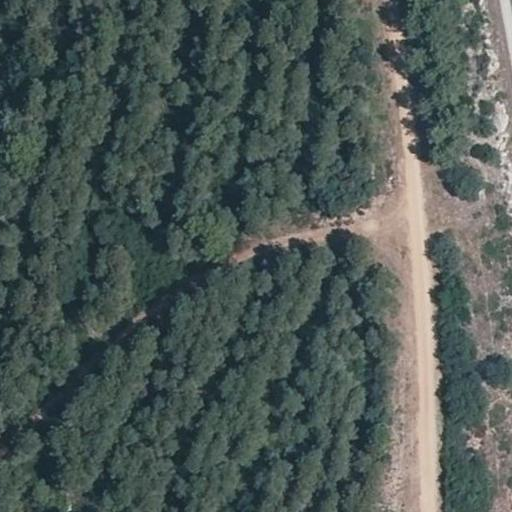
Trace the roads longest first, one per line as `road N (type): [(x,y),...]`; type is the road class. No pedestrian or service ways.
road 1 (track): [(424,511),(413,232),(380,0)]
road 2 (track): [(0,461),(219,256),(413,232)]
